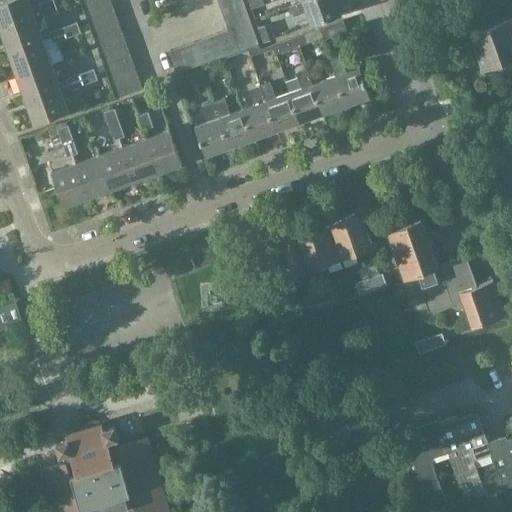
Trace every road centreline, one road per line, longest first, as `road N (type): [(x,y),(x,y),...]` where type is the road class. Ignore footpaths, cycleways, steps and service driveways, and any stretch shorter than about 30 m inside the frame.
road 1 (residential): [(428,125),(39,260),(0,148)]
road 2 (residential): [(428,125),(384,0)]
road 3 (residential): [(399,420),(506,382),(511,387)]
